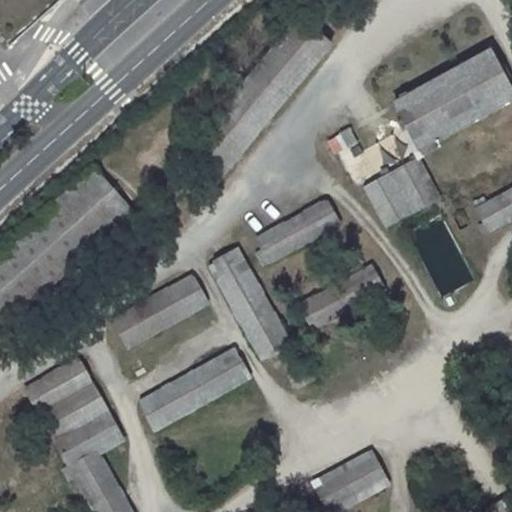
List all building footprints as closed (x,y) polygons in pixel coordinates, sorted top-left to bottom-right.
[(186,134),(175,148),(217,180),(329,47),(297,21),(195,142),(186,134)] [(511,95),(489,54),(395,105),(420,151),(511,100),(511,95)] [(329,141),(357,193),(377,183),(349,130),(329,141)] [(415,160),(389,174),(411,213),(436,199),(415,160)] [(0,253),(0,332),(132,213),(93,170),(0,253)] [(511,190),(477,210),(484,225),(479,228),(483,236),(511,220),(511,190)] [(255,255),(262,268),(337,227),(325,204),(258,241),(263,250),(255,255)] [(237,253),(210,268),(261,359),(288,344),(237,253)] [(370,269),(298,310),(311,333),(382,292),(370,269)] [(191,278),(113,322),(127,349),(205,305),(191,278)] [(234,351),(138,404),(154,432),(250,379),(234,351)] [(78,362),(26,391),(93,511),(130,511),(100,456),(120,445),(105,417),(107,415),(78,362)] [(304,365),(287,374),(295,389),(312,380),(304,365)] [(370,453),(313,484),(327,511),(338,511),(387,485),(370,453)] [(511,511),(511,499),(488,511),(511,511)]
